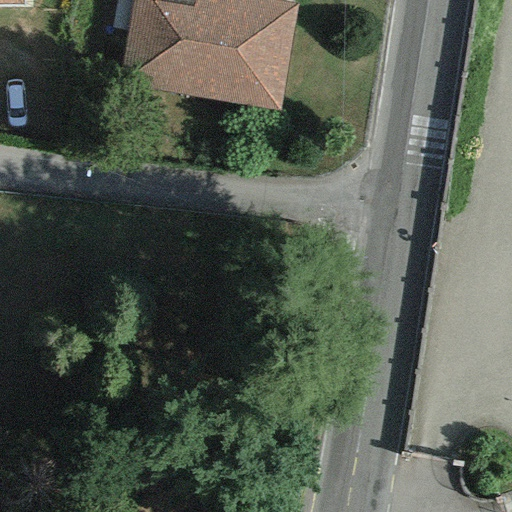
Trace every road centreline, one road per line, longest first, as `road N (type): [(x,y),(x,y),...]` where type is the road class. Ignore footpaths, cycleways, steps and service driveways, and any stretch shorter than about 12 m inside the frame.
road 1 (residential): [(0,167),(396,229)]
road 2 (primary): [(341,511),(396,229)]
road 3 (primary): [(396,229),(426,0)]
